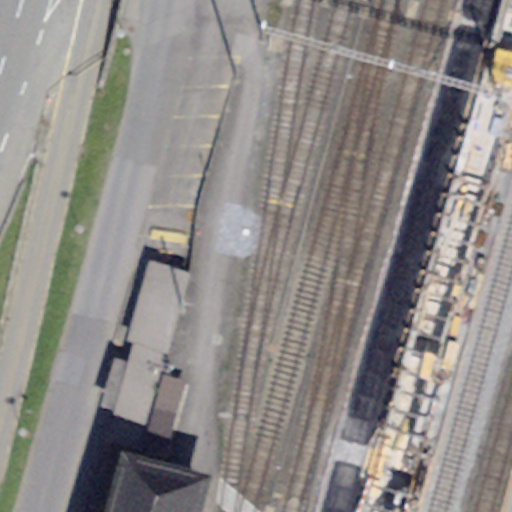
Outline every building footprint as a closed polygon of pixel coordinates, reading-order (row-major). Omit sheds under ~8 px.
[(415,511),(501,201),(447,187),(423,272),(357,511),(415,511)] [(158,385),(183,288),(148,279),(124,376),(158,385)] [(154,412),(185,420),(190,398),(160,390),(158,399),(154,412)] [(185,420),(154,412),(119,402),(108,443),(173,461),(185,420)] [(209,511),(211,509),(126,483),(117,511),(209,511)]
